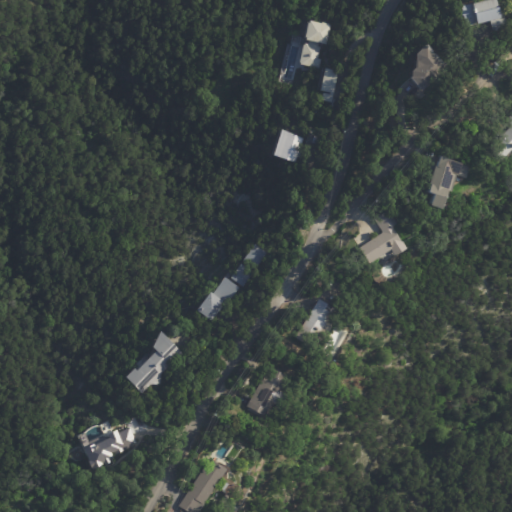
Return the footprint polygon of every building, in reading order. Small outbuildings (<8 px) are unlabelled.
[(496,32),(493,23),(482,26),(482,25),(470,28),(464,5),(474,2),(473,1),(476,0),(501,0),(506,14),(507,14),(511,29),(496,33),(496,32)] [(312,22),(325,25),(325,23),(333,25),(332,26),(334,27),(329,46),(323,45),(319,59),(322,60),(320,70),(300,65),(304,46),(305,46),(306,44),(309,45),(310,42),(308,41),(308,40),(305,39),(309,22),(310,22),(311,21),(312,22)] [(421,88),(412,78),(415,77),(414,71),(418,68),(419,55),(430,44),(449,65),(423,90),(421,88)] [(342,77),(337,104),(325,102),(326,94),(335,96),(335,94),(323,91),(327,69),(343,72),(342,77)] [(511,149),(511,148),(496,161),(485,148),(511,126),(505,119),(511,112),(511,149)] [(300,142),(298,149),(301,150),(298,158),(294,156),(292,162),(270,154),(278,130),(302,137),(300,142)] [(438,168),(441,157),(468,164),(464,179),(454,177),(443,208),(431,204),(435,194),(429,190),(436,167),(438,168)] [(401,252),(397,255),(393,249),(368,264),(357,247),(382,231),(373,217),(387,208),(396,221),(392,223),(407,248),(401,252)] [(260,257),(252,269),(240,260),(252,244),(264,252),(260,257)] [(227,277),(237,262),(249,271),(239,286),(227,277)] [(222,302),(208,319),(195,309),(209,290),(210,291),(222,276),(235,287),(223,303),(222,302)] [(335,309),(330,319),(329,318),(326,322),(327,323),(313,347),(294,336),(317,298),(335,309)] [(165,336),(180,351),(156,375),(155,384),(148,384),(138,393),(121,377),(131,367),(134,369),(154,349),(150,345),(158,329),(165,336)] [(260,415),(243,405),(265,364),(285,375),(276,390),(284,394),(277,405),(270,402),(263,416),(260,415)] [(130,430),(136,446),(116,454),(115,452),(112,454),(114,459),(111,461),(111,462),(92,470),(88,462),(90,461),(85,448),(94,444),(95,445),(110,438),(108,434),(117,430),(119,433),(129,428),(130,430)] [(224,468),(229,472),(201,511),(187,511),(177,506),(207,459),(224,468)]
